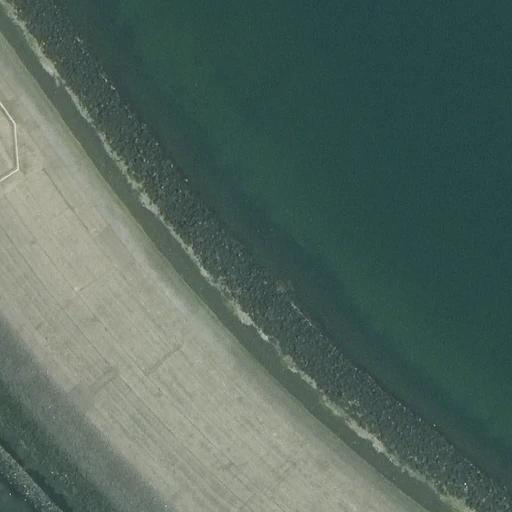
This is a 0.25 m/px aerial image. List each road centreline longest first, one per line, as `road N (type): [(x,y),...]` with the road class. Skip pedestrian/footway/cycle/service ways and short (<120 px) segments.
road 1 (unclassified): [(0,95),(238,401),(374,511)]
road 2 (unclassified): [(202,511),(0,288)]
